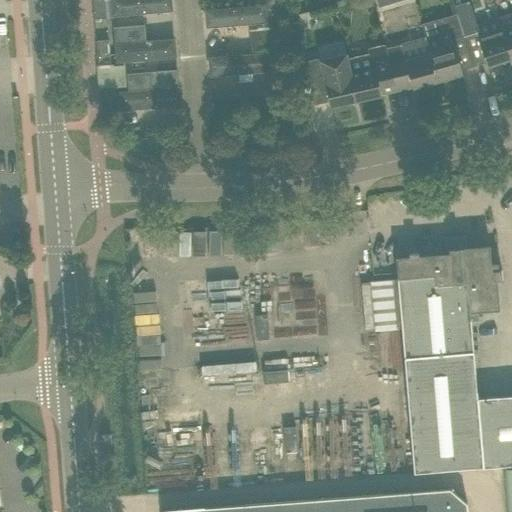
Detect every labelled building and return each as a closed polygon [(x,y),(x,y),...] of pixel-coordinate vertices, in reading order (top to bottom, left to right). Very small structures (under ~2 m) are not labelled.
[(359,0),(362,9),(373,6),(372,0),(359,0)] [(291,22),(299,22),(298,10),(290,10),(291,22)] [(107,11),(99,12),(100,24),(108,23),(107,11)] [(511,12),(498,17),(503,31),(511,58),(511,57),(511,12)] [(475,22),(461,27),(473,66),(486,62),(487,66),(511,58),(503,31),(498,17),(476,24),(475,22)] [(271,20),(225,24),(227,53),(273,50),(271,20)] [(440,32),(425,37),(437,81),(462,74),(461,70),(473,66),(461,27),(448,30),(453,46),(445,49),(440,32)] [(171,31),(124,34),(126,63),(173,60),(171,31)] [(400,44),(386,47),(388,57),(396,88),(411,84),(412,88),(437,81),(425,37),(425,36),(400,43),(400,44)] [(368,53),(347,58),(346,58),(348,69),(356,101),(381,95),(380,91),(396,88),(388,57),(386,47),(385,44),(367,48),(368,53)] [(346,58),(347,58),(346,54),(320,60),(320,58),(305,61),(307,69),(305,70),(314,105),(329,101),(330,107),(356,101),(348,69),(346,58)] [(286,75),(294,75),(293,63),(285,63),(286,75)] [(111,65),(103,66),(104,78),(112,77),(111,65)] [(276,74),(229,77),(231,106),(278,103),(276,74)] [(112,79),(104,80),(105,92),(113,91),(112,79)] [(175,98),(128,101),(130,130),(177,127),(175,98)] [(150,227),(127,228),(128,253),(151,252),(150,227)] [(181,230),(182,252),(231,250),(230,228),(181,230)] [(409,256),(396,257),(415,472),(511,464),(511,394),(478,398),(470,312),(499,310),(497,280),(502,279),(501,270),(498,270),(498,263),(491,263),(490,245),(463,248),(462,238),(447,239),(449,253),(419,255),(418,252),(409,253),(409,256)] [(100,435),(101,445),(111,444),(111,434),(100,435)] [(511,511),(511,467),(503,468),(506,511),(511,511)] [(467,511),(467,503),(450,488),(163,510),(162,511),(467,511)]
